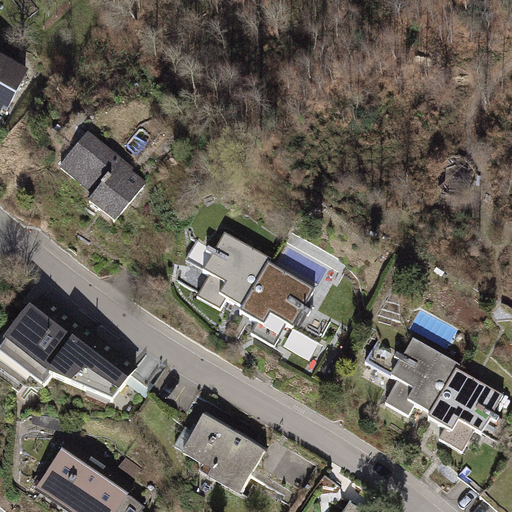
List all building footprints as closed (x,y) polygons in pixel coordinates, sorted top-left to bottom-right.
[(25,76),(0,62),(0,112),(2,109),(7,111),(25,76)] [(115,223),(146,184),(131,172),(133,170),(96,140),(84,155),(81,153),(65,172),(94,195),(89,202),(115,223)] [(269,265),(271,261),(225,234),(214,253),(208,249),(206,253),(212,256),(203,273),(209,277),(197,299),(220,312),(226,301),(243,311),(269,265)] [(315,291),(269,265),(243,311),(240,314),(257,324),(251,335),(274,348),(287,326),(319,344),(331,323),(311,312),(313,308),(307,305),(315,291)] [(83,331),(30,291),(22,302),(33,310),(23,321),(0,352),(0,355),(42,387),(83,331)] [(134,369),(83,331),(42,387),(44,388),(52,378),(112,402),(131,376),(147,388),(153,379),(135,367),(134,369)] [(414,407),(432,416),(457,371),(460,366),(413,340),(404,356),(378,342),(366,364),(398,382),(385,405),(408,418),(414,407)] [(503,397),(457,371),(432,416),(429,421),(445,430),(439,441),(463,454),(475,432),(481,436),(491,419),(497,423),(499,418),(493,415),(503,397)] [(241,495),(266,451),(205,416),(196,432),(184,453),(204,465),(200,472),(241,495)] [(174,448),(184,453),(196,432),(187,427),(174,448)] [(142,511),(145,508),(131,499),(125,496),(130,489),(114,479),(116,477),(83,455),(82,457),(70,448),(41,489),(69,508),(72,501),(81,507),(80,511),(142,511)] [(119,469),(134,479),(141,468),(127,458),(119,469)]
